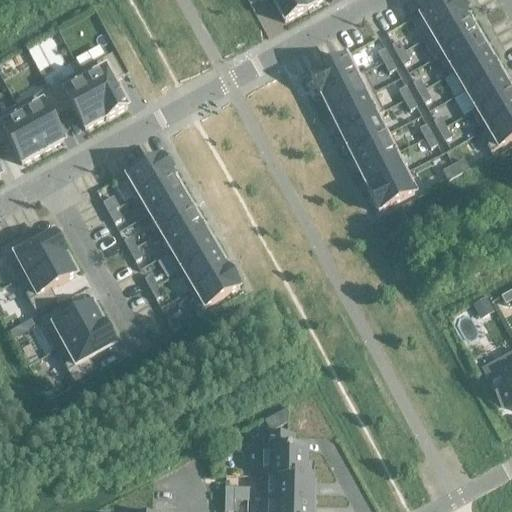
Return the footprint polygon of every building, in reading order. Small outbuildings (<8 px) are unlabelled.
[(298,0),(257,0),(259,4),(266,0),(271,0),(284,24),(305,13),(298,0)] [(298,0),(305,13),(306,12),(305,11),(325,0),(298,0)] [(455,0),(451,0),(412,24),(423,43),(466,18),(455,0)] [(466,18),(423,43),(434,62),(476,37),(465,19),(466,18)] [(476,37),(434,62),(435,62),(439,60),(449,78),(487,55),(476,37)] [(398,44),(391,48),(397,58),(404,54),(398,44)] [(384,51),(377,55),(383,65),(390,62),(384,51)] [(404,54),(397,58),(403,68),(410,64),(404,54)] [(487,55),(449,78),(450,78),(454,76),(465,94),(498,74),(487,55)] [(111,57),(80,74),(106,122),(127,110),(113,84),(123,79),(111,57)] [(309,78),(319,98),(364,75),(363,75),(359,77),(349,58),(309,78)] [(390,62),(383,65),(389,76),(396,72),(390,62)] [(80,74),(48,91),(60,113),(71,107),(84,132),(104,121),(105,122),(106,122),(80,74)] [(498,74),(465,94),(475,112),(471,114),(471,115),(509,93),(498,74)] [(364,75),(319,98),(320,99),(321,98),(330,117),(373,95),(364,75)] [(419,82),(412,85),(418,96),(425,92),(419,82)] [(405,89),(398,93),(404,103),(411,100),(405,89)] [(48,91),(17,108),(42,155),(63,144),(50,119),(60,113),(48,91)] [(431,102),(425,92),(418,96),(424,106),(431,102)] [(511,97),(509,93),(471,115),(482,133),(478,135),(478,136),(511,115),(511,97)] [(373,95),(330,117),(340,136),(383,114),(373,95)] [(411,100),(404,103),(409,114),(416,110),(411,100)] [(17,108),(0,117),(0,145),(8,142),(21,167),(42,155),(17,108)] [(383,114),(340,136),(349,155),(384,138),(375,119),(384,115),(383,114)] [(511,115),(478,136),(490,155),(511,141),(511,115)] [(440,119),(433,123),(438,134),(445,130),(440,119)] [(426,127),(419,131),(424,141),(432,138),(426,127)] [(445,130),(438,134),(444,144),(451,140),(445,130)] [(384,138),(349,155),(359,175),(398,155),(398,154),(394,156),(384,138)] [(432,138),(424,141),(430,152),(437,148),(432,138)] [(398,155),(359,175),(369,193),(367,194),(368,194),(408,174),(398,155)] [(161,159),(122,182),(134,201),(172,178),(161,159)] [(463,162),(452,168),(458,178),(469,173),(463,162)] [(452,168),(442,173),(448,184),(458,178),(452,168)] [(408,174),(368,194),(378,214),(414,196),(404,177),(408,175),(408,174)] [(172,178),(134,201),(134,202),(138,200),(149,217),(182,197),(172,180),(173,179),(172,178)] [(182,197),(149,217),(160,236),(193,216),(182,197)] [(113,199),(102,205),(108,216),(115,212),(119,210),(113,199)] [(115,212),(108,216),(114,226),(121,222),(115,212)] [(193,216),(160,236),(170,254),(166,256),(167,257),(204,235),(193,216)] [(204,235),(167,257),(178,275),(215,253),(204,235)] [(21,239),(0,251),(17,283),(65,257),(53,236),(27,250),(21,239)] [(130,240),(123,243),(129,254),(136,250),(130,240)] [(129,254),(134,264),(142,260),(136,250),(129,254)] [(226,271),(215,253),(178,275),(189,294),(227,271),(227,270),(226,271)] [(17,283),(34,314),(56,303),(50,292),(75,278),(64,258),(65,257),(17,283)] [(227,271),(189,294),(200,313),(239,290),(227,271)] [(151,278),(144,281),(150,292),(157,288),(151,278)] [(157,288),(150,292),(155,302),(162,298),(157,288)] [(511,304),(511,293),(501,300),(505,308),(511,304)] [(485,300),(472,307),(480,321),(493,314),(485,300)] [(60,310),(38,321),(55,353),(103,327),(103,326),(102,327),(91,307),(66,320),(60,310)] [(174,320),(167,324),(173,334),(180,330),(174,320)] [(115,348),(103,327),(55,353),(73,385),(94,373),(89,362),(115,348)] [(511,353),(480,371),(501,410),(511,403),(511,353)] [(266,422),(270,430),(271,431),(285,423),(285,411),(266,422)] [(311,480),(311,479),(309,479),(309,465),(305,465),(305,453),(292,452),(293,439),(266,438),(265,452),(260,452),(259,479),(311,480)] [(311,480),(259,479),(259,480),(265,480),(265,503),(316,504),(314,503),(314,492),(311,492),(311,480)] [(233,490),(224,490),(223,502),(232,502),(233,490)] [(232,511),(232,502),(223,502),(222,511),(232,511)] [(316,504),(265,503),(264,511),(310,511),(310,505),(316,505),(316,504)]
